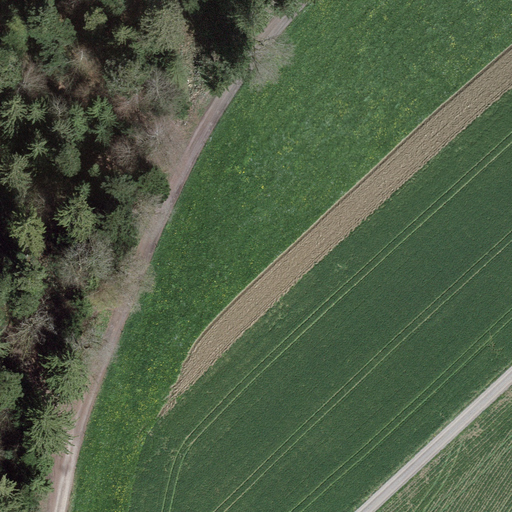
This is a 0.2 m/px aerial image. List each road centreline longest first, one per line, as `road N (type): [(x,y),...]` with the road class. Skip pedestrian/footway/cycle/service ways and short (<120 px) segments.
road 1 (track): [(307,0),(239,86),(175,194),(73,431),(59,511)]
road 2 (track): [(73,431),(0,330)]
